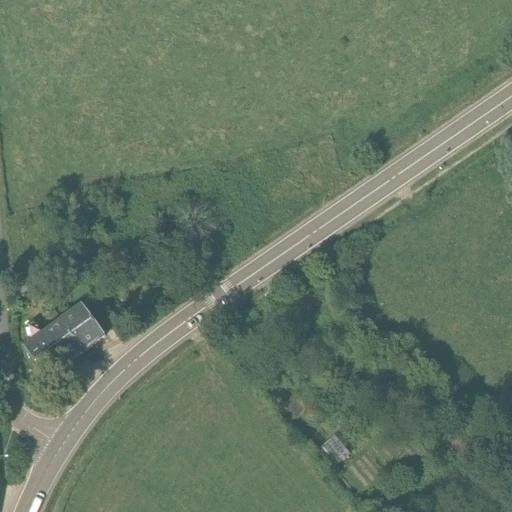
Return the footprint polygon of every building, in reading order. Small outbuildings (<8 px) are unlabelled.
[(78,248),(78,264),(91,264),(91,248),(78,248)] [(128,259),(128,249),(113,250),(113,260),(128,259)] [(15,295),(34,293),(32,274),(12,276),(15,295)] [(81,305),(60,321),(61,322),(61,323),(83,354),(105,337),(92,320),(81,305)] [(92,320),(105,337),(118,327),(106,311),(92,320)] [(22,331),(31,345),(25,350),(47,380),(65,366),(83,354),(61,323),(61,322),(60,321),(43,333),(40,336),(33,323),(22,331)]
